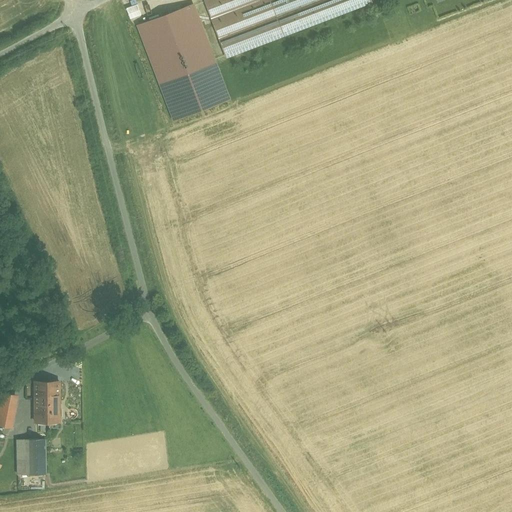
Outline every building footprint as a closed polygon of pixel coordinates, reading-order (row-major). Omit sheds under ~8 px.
[(371,2),(370,0),(205,0),(204,1),(225,57),(371,2)] [(175,119),(230,98),(193,5),(138,26),(175,119)] [(59,380),(35,381),(36,421),(59,420),(59,380)] [(12,392),(0,390),(0,424),(6,425),(12,392)] [(44,439),(27,439),(28,475),(46,474),(44,439)]
